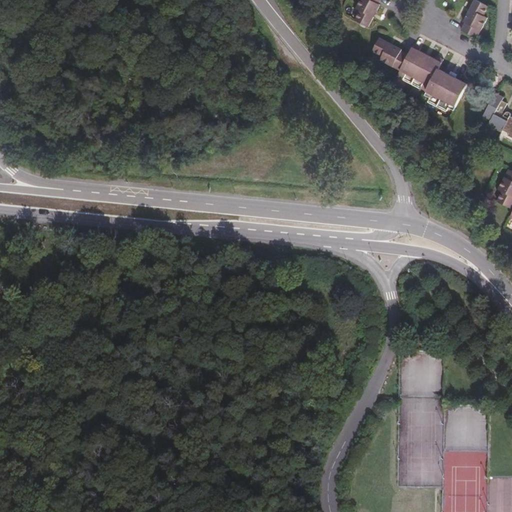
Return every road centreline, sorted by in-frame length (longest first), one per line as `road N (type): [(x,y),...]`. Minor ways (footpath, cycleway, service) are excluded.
road 1 (secondary): [(0,208),(339,241)]
road 2 (secondary): [(402,223),(73,192)]
road 3 (motorway): [(402,223),(403,188),(389,156),(258,0)]
road 4 (unclassified): [(389,281),(393,340),(332,469),(330,511)]
road 5 (track): [(511,398),(400,266)]
road 6 (secondary): [(511,295),(457,243),(402,223)]
